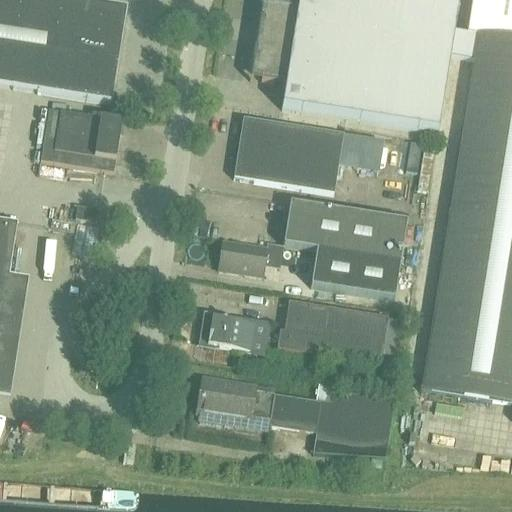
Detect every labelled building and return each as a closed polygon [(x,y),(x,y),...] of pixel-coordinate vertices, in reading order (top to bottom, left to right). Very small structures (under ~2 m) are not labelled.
[(0,0),(0,89),(111,107),(126,13),(44,0),(0,0)] [(421,395),(511,409),(511,0),(472,0),(467,35),(455,33),(459,0),(263,0),(250,83),(285,89),(282,112),(438,137),(450,59),(474,63),(421,395)] [(40,165),(113,177),(122,126),(48,114),(40,165)] [(233,183),(333,199),(342,139),(243,123),(233,183)] [(388,179),(403,181),(405,165),(390,164),(388,179)] [(316,254),(400,268),(407,226),(289,207),(283,249),(316,254)] [(75,223),(96,226),(98,213),(77,210),(75,223)] [(0,400),(11,402),(28,283),(8,281),(16,230),(0,227),(0,400)] [(218,275),(261,282),(265,257),(282,260),(283,252),(267,249),(267,253),(222,246),(218,275)] [(310,291),(394,304),(400,268),(316,254),(310,291)] [(276,353),(398,372),(406,325),(288,306),(283,336),(279,335),(276,353)] [(249,358),(265,361),(271,326),(238,321),(237,325),(211,321),(206,349),(250,355),(249,358)] [(370,472),(381,472),(381,464),(385,464),(394,405),(334,396),(335,389),(319,387),(316,405),(273,398),(273,399),(254,396),(255,389),(201,381),(195,419),(198,419),(197,426),(268,437),(269,430),(316,438),(314,455),(370,462),(370,472)]
